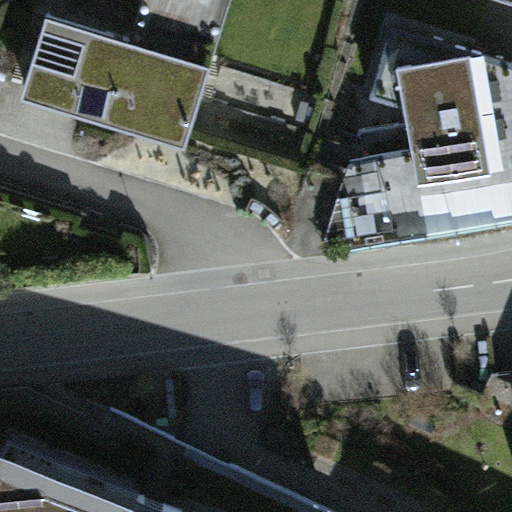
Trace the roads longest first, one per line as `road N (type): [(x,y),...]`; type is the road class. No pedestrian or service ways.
road 1 (residential): [(0,160),(194,219),(266,268),(286,299)]
road 2 (residential): [(0,332),(286,299)]
road 3 (residential): [(286,299),(511,278)]
